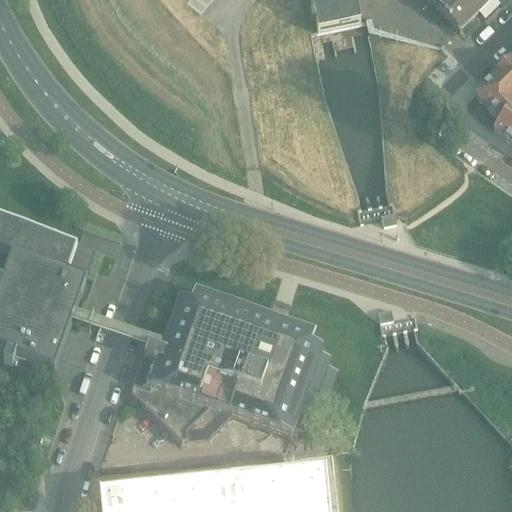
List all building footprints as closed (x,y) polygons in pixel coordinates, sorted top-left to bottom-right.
[(317,35),(318,37),(361,28),(359,20),(361,20),(360,14),(358,14),(355,0),(310,0),(313,15),(314,20),(310,21),(312,26),(315,26),(317,35)] [(479,16),(462,0),(442,0),(434,9),(459,35),(479,16)] [(462,0),(479,16),(494,0),(462,0)] [(511,103),(511,68),(509,65),(491,82),(511,103)] [(475,98),(501,125),(511,109),(511,103),(491,82),(475,98)] [(493,135),(511,147),(511,109),(501,125),(493,135)] [(393,218),(381,220),(382,223),(384,231),(396,228),(394,220),(394,218),(393,218)] [(72,327),(75,317),(84,291),(66,285),(68,277),(66,276),(77,246),(0,219),(0,279),(5,281),(0,295),(0,356),(8,359),(4,370),(12,373),(16,362),(54,375),(72,327)] [(229,422),(291,443),(300,417),(310,421),(310,420),(320,424),(337,375),(327,371),(330,364),(320,360),(322,353),(181,304),(165,348),(164,349),(150,345),(147,352),(131,398),(136,403),(146,413),(144,414),(178,447),(180,446),(181,448),(207,445),(229,422)] [(390,314),(378,316),(380,324),(380,327),(393,324),(392,322),(390,314)] [(329,511),(326,475),(99,497),(100,511),(329,511)]
